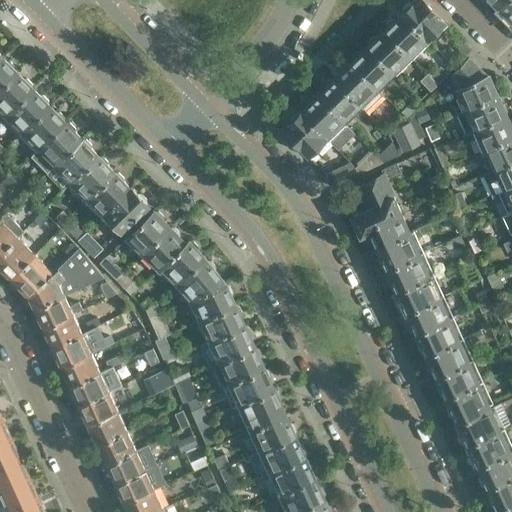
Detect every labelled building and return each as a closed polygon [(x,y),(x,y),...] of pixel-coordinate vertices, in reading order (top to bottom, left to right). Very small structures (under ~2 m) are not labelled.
[(402,9),(400,11),(429,41),(448,23),(447,22),(425,0),(411,0),(410,2),(407,1),(402,5),(402,9)] [(511,0),(501,0),(496,6),(511,21),(511,0)] [(386,25),(383,28),(412,58),(429,41),(400,11),(394,18),(390,17),(385,22),(386,25)] [(369,42),(366,45),(395,74),(412,58),(383,28),(377,34),(373,34),(368,38),(369,42)] [(471,48),(463,39),(458,44),(467,53),(470,49),(471,48)] [(352,59),(349,61),(379,90),(395,74),(366,45),(360,51),(356,51),(351,55),(352,59)] [(0,54),(0,86),(16,71),(15,70),(15,66),(10,61),(6,61),(0,54)] [(451,75),(455,88),(454,88),(464,110),(497,95),(495,92),(498,89),(495,83),(491,83),(487,73),(486,74),(469,56),(451,75)] [(332,78),(361,108),(379,90),(349,61),(349,62),(344,62),(340,66),(340,70),(332,78)] [(443,66),(433,76),(441,84),(451,75),(443,66)] [(16,71),(0,86),(0,113),(3,116),(33,88),(31,87),(31,83),(26,77),(22,77),(16,71)] [(431,74),(423,81),(433,91),(441,84),(431,74)] [(324,86),(315,95),(344,124),(361,108),(332,78),(328,78),(324,82),(324,86)] [(33,88),(3,116),(19,133),(49,104),(48,103),(48,100),(42,94),(39,94),(33,88)] [(307,102),(298,111),(327,140),(344,124),(315,95),(311,95),(307,99),(307,102)] [(497,95),(464,110),(465,113),(461,115),(464,122),(468,120),(473,130),(505,115),(504,112),(506,109),(504,103),(500,103),(497,95)] [(411,99),(400,110),(407,116),(417,106),(411,99)] [(49,104),(19,133),(35,149),(65,120),(64,119),(63,116),(58,110),(54,110),(49,104)] [(424,107),(414,111),(417,117),(420,123),(429,118),(424,107)] [(290,119),(281,128),(310,157),(327,140),(298,111),(294,111),(290,115),(290,119)] [(505,115),(473,130),(463,134),(466,143),(469,141),(474,153),(482,150),(483,149),(484,149),(511,136),(511,123),(509,123),(505,115)] [(417,117),(413,118),(416,124),(424,144),(429,142),(420,123),(417,117)] [(412,119),(403,123),(410,142),(413,148),(424,144),(416,124),(412,119)] [(65,120),(35,149),(52,167),(82,138),(74,130),(74,127),(69,122),(66,121),(65,120)] [(403,123),(392,127),(393,130),(402,151),(413,148),(410,142),(403,123)] [(437,125),(429,129),(435,142),(443,139),(437,125)] [(393,140),(377,155),(384,161),(399,154),(402,151),(393,130),(389,134),(393,140)] [(511,136),(484,149),(493,170),(511,161),(511,136)] [(82,138),(52,167),(69,184),(98,155),(91,147),(91,144),(85,138),(82,138)] [(443,143),(435,147),(444,166),(452,163),(443,143)] [(3,150),(0,152),(0,161),(2,163),(9,156),(3,150)] [(372,150),(355,167),(361,172),(384,161),(377,155),(372,150)] [(98,155),(69,184),(84,200),(114,171),(107,164),(107,161),(101,155),(98,155)] [(325,172),(324,172),(331,186),(349,178),(350,177),(361,172),(355,167),(348,160),(325,172)] [(511,161),(493,170),(484,174),(493,193),(511,184),(511,161)] [(358,179),(352,182),(360,199),(365,197),(369,207),(351,215),(360,235),(368,230),(376,246),(410,230),(395,196),(396,195),(389,182),(404,175),(399,164),(360,183),(358,179)] [(114,171),(84,200),(101,217),(133,188),(130,185),(129,186),(123,180),(123,177),(118,171),(114,171)] [(9,173),(0,181),(0,183),(5,188),(14,179),(9,173)] [(511,184),(493,193),(502,213),(511,208),(511,184)] [(42,196),(32,187),(28,192),(37,201),(42,196)] [(133,188),(101,217),(116,233),(119,230),(147,203),(146,202),(146,198),(140,192),(137,192),(133,188)] [(462,190),(455,193),(461,206),(468,203),(462,190)] [(26,191),(16,200),(22,206),(32,197),(26,191)] [(511,208),(502,213),(511,234),(511,233),(511,208)] [(153,209),(125,236),(141,253),(169,226),(162,218),(162,215),(158,210),(155,211),(153,209)] [(43,210),(34,218),(41,224),(49,216),(43,210)] [(61,210),(54,217),(60,223),(67,216),(61,210)] [(0,215),(0,250),(16,234),(22,229),(5,211),(0,215)] [(465,212),(456,215),(463,231),(472,227),(465,212)] [(410,230),(376,246),(380,255),(379,258),(381,265),(385,266),(386,268),(424,251),(417,237),(433,229),(429,222),(413,229),(410,230)] [(169,226),(141,253),(159,271),(161,268),(176,254),(174,252),(185,241),(178,234),(178,232),(173,227),(171,227),(169,226)] [(78,227),(71,234),(77,240),(84,233),(78,227)] [(94,256),(104,247),(87,230),(78,240),(94,256)] [(16,234),(0,250),(0,266),(9,276),(34,252),(16,234)] [(477,235),(470,238),(475,250),(482,246),(477,235)] [(463,236),(456,240),(459,247),(467,244),(463,236)] [(511,238),(503,242),(506,251),(511,247),(511,238)] [(176,254),(161,268),(176,283),(204,258),(196,249),(196,245),(192,241),(188,240),(187,240),(185,241),(174,252),(176,254)] [(69,256),(79,247),(73,241),(63,251),(69,256)] [(51,272),(28,296),(33,305),(64,292),(65,294),(103,276),(79,247),(69,256),(52,273),(51,272)] [(424,251),(386,268),(390,277),(389,281),(392,287),(395,288),(396,290),(433,273),(424,251)] [(34,252),(9,276),(28,295),(28,296),(51,272),(52,273),(53,272),(34,252)] [(471,255),(461,260),(464,267),(475,262),(471,255)] [(106,257),(100,263),(109,272),(115,279),(123,271),(117,265),(115,267),(106,257)] [(204,258),(176,283),(182,289),(189,298),(225,282),(214,270),(214,265),(211,261),(206,261),(204,258)] [(123,271),(115,279),(131,294),(138,287),(123,271)] [(488,277),(497,293),(506,288),(498,272),(488,277)] [(433,273),(396,290),(400,298),(399,302),(401,308),(404,309),(406,311),(443,294),(433,273)] [(108,278),(101,282),(108,295),(118,291),(108,278)] [(225,282),(189,298),(190,299),(199,319),(234,303),(231,294),(232,291),(229,286),(225,284),(225,282)] [(443,294),(406,311),(409,319),(408,323),(411,328),(414,330),(415,332),(452,314),(447,302),(463,294),(459,287),(443,294)] [(484,289),(476,293),(480,302),(488,298),(484,289)] [(64,292),(33,305),(34,306),(33,312),(36,317),(39,319),(42,326),(73,312),(73,313),(82,309),(79,302),(70,306),(65,294),(64,292)] [(147,297),(139,304),(144,309),(153,303),(147,297)] [(489,299),(478,304),(482,312),(493,307),(489,299)] [(146,312),(149,317),(161,311),(158,303),(146,312)] [(234,303),(199,319),(208,339),(243,322),(240,315),(241,312),(239,306),(235,304),(234,303)] [(491,309),(482,313),(487,323),(495,319),(491,309)] [(161,311),(149,317),(158,337),(170,332),(161,311)] [(73,312),(42,326),(43,328),(42,331),(45,337),(48,340),(51,345),(82,331),(73,313),(73,312)] [(452,314),(415,332),(419,340),(418,344),(421,350),(424,352),(425,353),(462,336),(452,314)] [(85,321),(88,328),(99,324),(96,316),(85,321)] [(243,322),(208,339),(218,361),(254,345),(250,337),(252,334),(249,327),(245,325),(243,322)] [(82,331),(51,345),(52,348),(51,351),(53,356),(57,358),(60,365),(91,351),(113,342),(110,335),(88,344),(82,331)] [(482,332),(470,337),(474,345),(486,340),(482,332)] [(177,352),(169,333),(159,337),(167,357),(177,352)] [(462,336),(425,353),(429,362),(428,366),(431,372),(434,373),(435,375),(472,358),(462,336)] [(254,345),(213,364),(223,385),(263,366),(259,357),(261,354),(258,348),(255,346),(254,345)] [(154,346),(140,353),(148,371),(162,365),(154,346)] [(91,351),(60,365),(61,368),(60,370),(62,376),(66,379),(69,385),(100,370),(91,351)] [(119,353),(107,359),(110,365),(122,360),(119,353)] [(472,358),(435,375),(439,383),(438,387),(441,393),(444,394),(445,396),(482,379),(472,358)] [(263,366),(223,385),(232,406),(238,403),(273,387),(269,378),(270,374),(268,369),(264,367),(263,366)] [(166,368),(142,379),(149,394),(173,383),(166,368)] [(100,370),(69,385),(70,387),(69,390),(71,395),(75,398),(77,404),(109,390),(100,370)] [(176,374),(179,381),(190,377),(187,370),(176,374)] [(499,373),(486,379),(489,386),(501,381),(499,373)] [(179,381),(184,392),(181,394),(185,401),(198,395),(190,377),(179,381)] [(482,379),(445,396),(449,405),(448,409),(451,415),(454,416),(455,418),(489,403),(492,401),(482,379)] [(273,387),(238,403),(250,429),(284,412),(279,399),(280,396),(277,390),(274,388),(273,387)] [(109,390),(77,404),(78,406),(77,409),(80,415),(85,417),(87,422),(100,417),(118,409),(109,390)] [(489,403),(455,418),(461,430),(459,434),(462,441),(466,442),(467,443),(504,426),(509,423),(499,403),(491,407),(489,403)] [(202,404),(191,409),(196,422),(208,417),(202,404)] [(100,417),(87,422),(88,425),(87,428),(89,433),(93,435),(96,442),(127,429),(118,409),(100,417)] [(148,411),(133,418),(136,424),(150,417),(148,411)] [(279,415),(250,429),(259,450),(294,434),(294,433),(296,429),(293,422),(289,421),(284,412),(279,415)] [(184,413),(176,416),(180,427),(188,423),(184,413)] [(1,418),(0,417),(0,443),(9,438),(1,418)] [(197,423),(207,448),(217,443),(206,418),(197,423)] [(511,444),(504,426),(467,443),(471,452),(469,456),(472,462),(476,463),(477,465),(511,448),(511,444)] [(127,429),(96,442),(97,444),(96,448),(98,453),(102,455),(105,462),(136,448),(127,429)] [(181,450),(196,443),(192,434),(177,440),(181,450)] [(259,450),(251,454),(260,475),(304,455),(306,451),(302,444),(299,443),(294,434),(259,450)] [(9,438),(0,443),(0,467),(19,459),(9,438)] [(136,448),(105,462),(106,464),(105,467),(107,473),(111,475),(114,481),(144,467),(136,448)] [(511,448),(477,465),(481,474),(479,477),(482,484),(486,484),(487,486),(511,473),(511,448)] [(214,459),(219,469),(230,464),(225,453),(214,459)] [(304,455),(269,471),(251,480),(255,489),(273,481),(279,492),(314,476),(313,474),(315,471),(312,465),(309,464),(304,455)] [(19,459),(0,467),(0,492),(28,479),(19,459)] [(144,467),(114,481),(115,483),(114,487),(116,492),(120,494),(123,501),(153,487),(154,487),(144,467)] [(201,473),(208,488),(217,484),(210,469),(201,473)] [(222,473),(227,485),(236,481),(230,469),(222,473)] [(496,506),(497,507),(511,500),(511,474),(487,486),(491,495),(489,499),(492,505),(496,506)] [(314,476),(279,492),(287,511),(291,511),(323,497),(323,496),(324,492),(321,486),(318,484),(314,476)] [(28,479),(0,492),(0,494),(7,511),(9,511),(37,498),(28,479)] [(153,487),(123,501),(124,502),(123,505),(125,510),(127,511),(148,511),(162,506),(166,504),(159,486),(154,488),(153,487)] [(218,486),(210,489),(217,504),(224,501),(218,486)] [(323,497),(291,511),(332,511),(333,510),(330,505),(326,503),(323,497)] [(43,511),(37,498),(9,511),(43,511)] [(511,511),(511,500),(497,507),(498,511),(511,511)] [(162,506),(148,511),(175,511),(170,502),(166,504),(162,506)]
